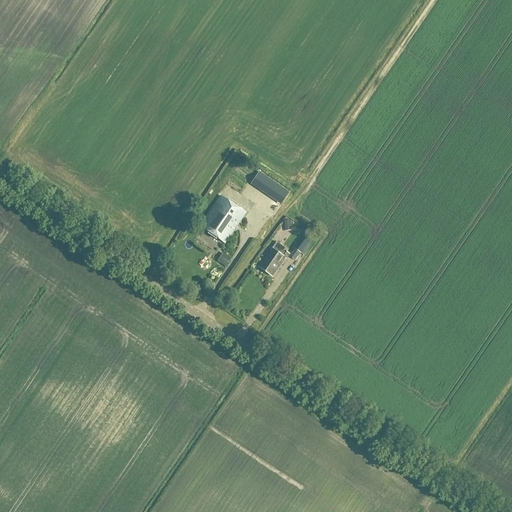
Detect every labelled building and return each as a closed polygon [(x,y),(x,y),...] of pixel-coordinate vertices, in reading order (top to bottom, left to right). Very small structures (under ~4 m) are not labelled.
[(238,187),(249,194),(258,181),(247,174),(238,187)] [(273,194),(279,185),(269,178),(263,187),(273,194)] [(208,220),(203,228),(225,244),(246,213),(221,196),(206,218),(208,220)] [(305,234),(294,248),(301,253),(312,239),(305,234)] [(285,250),(281,255),(273,248),(260,267),(273,276),(285,258),(286,259),(290,254),(285,250)]
